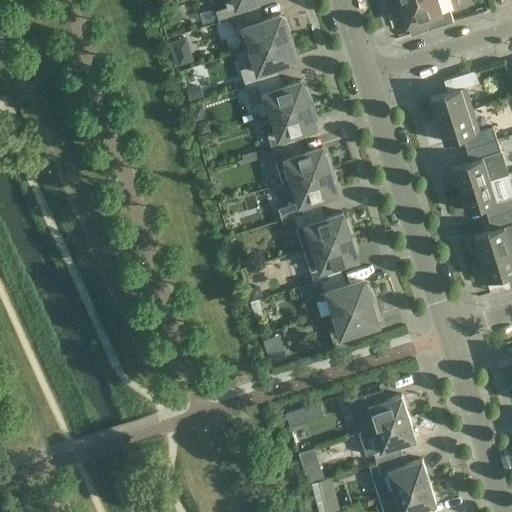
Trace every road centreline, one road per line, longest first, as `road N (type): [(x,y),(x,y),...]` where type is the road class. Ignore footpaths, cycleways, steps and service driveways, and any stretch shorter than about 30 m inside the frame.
road 1 (residential): [(448,335),(362,78)]
road 2 (residential): [(503,511),(448,335)]
road 3 (residential): [(362,78),(511,30)]
